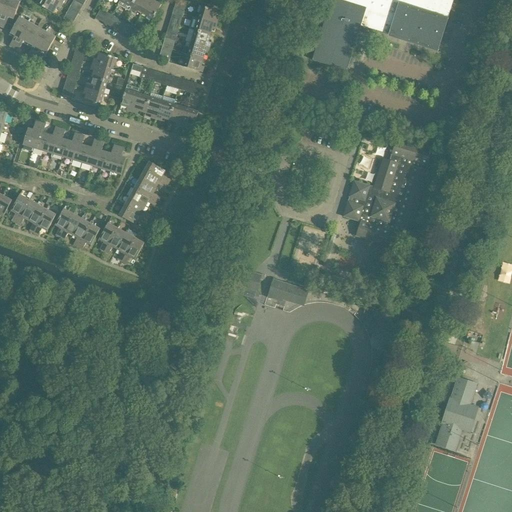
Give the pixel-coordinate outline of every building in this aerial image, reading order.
[(0,0),(0,27),(10,0),(0,0)] [(15,20),(21,2),(14,0),(10,0),(0,27),(5,29),(9,18),(15,20)] [(55,14),(62,3),(56,0),(43,0),(41,6),(55,14)] [(133,8),(137,0),(122,0),(122,2),(120,1),(118,5),(128,11),(131,7),(133,8)] [(144,14),(151,0),(137,0),(133,8),(144,14)] [(154,20),(162,5),(152,0),(151,0),(144,14),(154,20)] [(330,0),(312,61),(347,71),(348,67),(353,69),(357,59),(351,57),(361,23),(389,32),(389,35),(438,50),(453,0),(330,0)] [(215,24),(219,12),(203,7),(199,19),(215,24)] [(113,22),(116,17),(110,14),(108,19),(113,22)] [(74,25),(76,21),(67,16),(65,19),(74,25)] [(16,37),(26,21),(20,18),(11,34),(16,36),(16,37)] [(212,36),(215,24),(199,19),(196,31),(212,36)] [(16,50),(31,23),(26,21),(16,37),(16,36),(10,46),(16,50)] [(27,42),(36,26),(31,23),(16,50),(19,51),(24,41),(27,42)] [(32,45),(41,29),(36,26),(27,42),(32,45)] [(31,58),(46,32),(41,29),(32,45),(33,46),(28,56),(31,58)] [(133,39),(136,34),(130,31),(127,36),(133,39)] [(208,48),(212,36),(196,31),(192,43),(208,48)] [(36,61),(42,51),(51,35),(46,32),(31,58),(36,61)] [(47,54),(56,38),(51,35),(42,51),(47,54)] [(205,60),(208,48),(192,43),(188,55),(205,60)] [(112,71),(116,59),(100,54),(97,66),(112,71)] [(201,73),(205,60),(188,55),(185,68),(201,73)] [(109,83),(112,71),(97,66),(93,79),(109,83)] [(105,95),(109,83),(93,79),(89,90),(105,95)] [(134,110),(139,94),(138,94),(139,88),(128,85),(127,91),(122,107),(134,110)] [(101,108),(105,95),(89,90),(85,103),(101,108)] [(147,114),(151,98),(139,94),(134,110),(147,114)] [(159,118),(163,102),(151,98),(147,114),(159,118)] [(171,121),(176,105),(163,102),(159,118),(171,121)] [(183,125),(187,109),(176,105),(171,121),(183,125)] [(195,129),(200,113),(187,109),(183,125),(195,129)] [(34,149),(42,123),(37,121),(35,130),(29,128),(24,145),(34,149)] [(44,151),(49,134),(44,133),(47,124),(42,123),(34,149),(44,151)] [(54,154),(61,128),(57,127),(54,136),(49,134),(44,151),(54,154)] [(63,157),(69,140),(64,139),(66,130),(61,128),(54,154),(63,157)] [(372,139),(374,132),(367,129),(364,136),(372,139)] [(73,160),(81,134),(76,133),(73,142),(69,140),(63,157),(73,160)] [(83,163),(88,146),(83,145),(86,136),(81,134),(73,160),(83,163)] [(93,166),(100,140),(96,139),(93,147),(88,146),(83,163),(93,166)] [(426,170),(433,150),(397,139),(390,161),(383,159),(374,187),(354,182),(344,217),(361,222),(356,236),(386,246),(390,231),(407,237),(428,171),(426,170)] [(102,169),(107,152),(103,150),(105,142),(100,140),(93,166),(102,169)] [(112,172),(120,146),(115,145),(112,153),(107,152),(102,169),(112,172)] [(122,175),(127,158),(122,156),(125,148),(120,146),(112,172),(122,175)] [(168,184),(171,179),(164,175),(167,171),(150,162),(145,171),(168,184)] [(166,188),(168,184),(145,171),(140,180),(157,189),(159,185),(166,188)] [(158,202),(161,198),(154,194),(157,189),(140,180),(135,189),(158,202)] [(156,206),(158,202),(135,189),(130,197),(146,207),(149,202),(156,206)] [(17,224),(30,200),(21,195),(12,211),(17,214),(12,221),(17,224)] [(0,215),(3,217),(13,201),(4,196),(0,202),(0,215)] [(149,220),(151,215),(144,211),(146,207),(130,197),(125,206),(149,220)] [(30,221),(39,205),(30,200),(17,224),(21,226),(25,218),(30,221)] [(34,233),(47,210),(39,205),(30,221),(34,223),(30,231),(34,233)] [(146,224),(149,220),(125,206),(120,216),(136,225),(139,220),(146,224)] [(61,238),(74,214),(65,209),(56,225),(61,228),(57,235),(61,238)] [(48,231),(57,215),(47,210),(34,233),(39,236),(43,228),(48,231)] [(74,235),(83,219),(74,214),(61,238),(65,240),(70,233),(74,235)] [(74,245),(78,247),(91,224),(83,219),(74,235),(79,238),(74,245)] [(105,252),(118,228),(109,223),(100,240),(105,242),(101,249),(105,252)] [(78,247),(83,250),(87,243),(92,245),(101,230),(91,224),(78,247)] [(118,249),(127,233),(118,228),(105,252),(109,254),(114,247),(118,249)] [(137,234),(129,230),(127,233),(118,249),(122,252),(118,259),(123,262),(136,238),(135,238),(137,234)] [(136,260),(145,244),(136,238),(123,262),(127,264),(131,257),(136,260)] [(256,293),(262,276),(240,269),(233,292),(248,297),(250,291),(256,293)] [(306,290),(274,280),(269,297),(276,300),(279,291),(303,299),(306,290)] [(228,304),(225,314),(231,316),(234,306),(228,304)] [(365,309),(362,320),(365,321),(363,325),(370,327),(369,333),(372,334),(371,340),(374,341),(372,346),(377,348),(373,361),(379,363),(394,318),(365,309)] [(469,433),(477,407),(471,405),(477,385),(458,379),(437,444),(456,450),(462,431),(469,433)]
